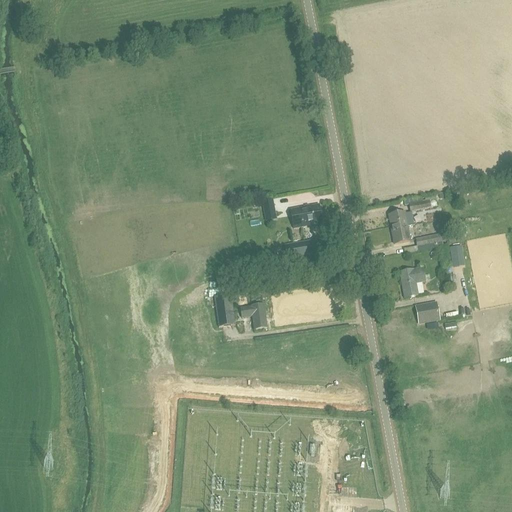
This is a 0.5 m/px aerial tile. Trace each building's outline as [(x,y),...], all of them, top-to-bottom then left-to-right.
[(422,197),(404,201),(405,206),(423,202),(422,197)] [(272,200),(261,202),(264,214),(274,212),(272,200)] [(437,207),(435,200),(409,205),(410,212),(437,207)] [(293,228),(310,226),(311,227),(317,226),(316,225),(322,224),(318,204),(290,209),(293,228)] [(402,232),(408,231),(404,213),(388,216),(391,227),(400,225),(402,232)] [(402,232),(400,225),(391,227),(394,245),(410,241),(408,231),(402,232)] [(440,235),(416,240),(417,247),(441,242),(440,235)] [(306,255),(304,242),(284,246),(286,259),(306,255)] [(447,247),(441,247),(443,265),(443,266),(450,266),(447,247)] [(452,267),(458,266),(456,258),(462,257),(461,247),(450,249),(451,259),(452,267)] [(416,284),(425,282),(422,268),(399,272),(404,299),(418,296),(416,284)] [(218,327),(235,325),(231,295),(214,297),(218,327)] [(419,325),(419,324),(440,320),(436,303),(415,307),(419,325)] [(240,308),(241,318),(252,317),(254,330),(267,328),(263,304),(250,306),(250,307),(240,308)]
